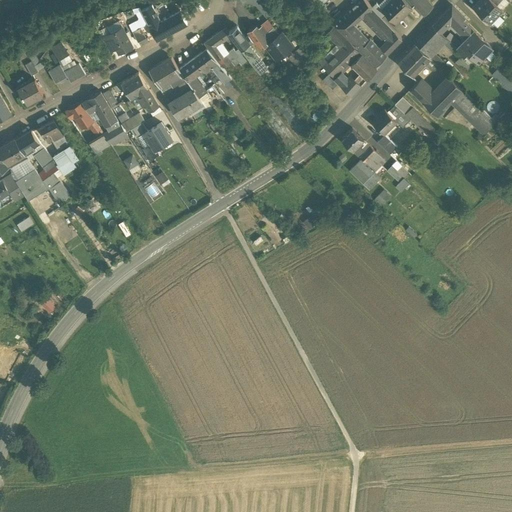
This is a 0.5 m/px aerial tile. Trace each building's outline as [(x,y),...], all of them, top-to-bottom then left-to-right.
[(353,23),(360,17),(361,16),(371,7),(365,0),(358,0),(351,6),(334,22),(344,32),(353,23)] [(391,0),(382,9),(395,23),(412,8),(404,0),(391,0)] [(433,6),(427,0),(412,0),(424,14),(425,15),(433,6)] [(491,0),(481,0),(474,7),(489,22),(501,9),(496,4),(491,0)] [(175,3),(165,4),(172,17),(180,12),(175,3)] [(152,6),(142,11),(151,28),(161,23),(152,6)] [(452,6),(450,8),(438,20),(446,27),(450,22),(456,28),(456,27),(460,31),(467,24),(463,20),(465,19),(452,6)] [(401,38),(371,7),(361,16),(385,41),(390,46),(392,48),(402,39),(401,38)] [(166,20),(172,32),(187,24),(180,12),(172,17),(166,20)] [(157,40),(172,32),(166,20),(161,23),(151,28),(157,40)] [(446,27),(438,20),(433,26),(440,32),(446,27)] [(119,21),(107,27),(111,33),(122,27),(119,21)] [(273,29),(267,22),(262,26),(267,33),(273,29)] [(368,39),(353,23),(344,32),(360,48),(368,39)] [(492,48),(467,24),(460,31),(467,38),(459,45),(457,47),(464,55),(467,52),(478,62),(492,48)] [(262,26),(258,28),(256,26),(248,31),(250,34),(254,40),(261,49),(265,46),(266,45),(266,46),(273,40),(272,40),(279,35),(273,28),(273,29),(267,33),(262,26)] [(425,34),(432,41),(434,38),(440,44),(446,38),(440,32),(433,26),(427,32),(425,34)] [(111,33),(109,34),(116,48),(119,53),(132,46),(122,27),(111,33)] [(250,34),(245,38),(237,27),(229,33),(230,35),(249,60),(256,55),(248,44),(254,40),(250,34)] [(143,28),(134,30),(137,42),(146,39),(143,28)] [(225,28),(205,43),(218,60),(226,55),(228,53),(221,43),(230,35),(229,33),(225,28)] [(282,33),(279,35),(272,40),(273,40),(266,46),(266,45),(265,46),(276,60),(293,47),(282,33)] [(109,34),(102,38),(110,52),(116,48),(109,34)] [(432,41),(425,34),(423,36),(417,42),(429,55),(432,52),(435,49),(430,43),(432,41)] [(380,47),(370,37),(368,39),(360,48),(376,65),(387,54),(386,54),(387,53),(385,51),(384,51),(380,47)] [(459,45),(450,37),(448,39),(457,47),(459,45)] [(361,53),(348,39),(342,45),(356,59),(361,53)] [(385,41),(380,47),(384,51),(385,51),(387,53),(392,48),(390,46),(385,41)] [(416,44),(398,62),(411,75),(423,63),(429,56),(428,56),(416,44)] [(312,56),(303,45),(288,57),(301,72),(307,67),(304,63),(312,56)] [(356,59),(342,45),(323,64),(335,76),(350,62),(352,63),(356,59)] [(207,49),(194,58),(203,69),(205,73),(212,67),(217,73),(223,69),(207,49)] [(241,49),(229,59),(231,62),(237,68),(248,59),(241,49)] [(438,59),(432,52),(429,55),(428,56),(429,56),(435,62),(438,59)] [(478,62),(467,52),(456,63),(466,74),(478,62)] [(376,68),(361,53),(356,59),(352,63),(360,72),(366,78),(376,68)] [(226,55),(218,60),(224,68),(231,62),(229,59),(226,55)] [(266,68),(256,55),(249,60),(260,73),(266,68)] [(435,62),(429,56),(423,63),(431,70),(434,71),(439,66),(437,64),(435,62)] [(182,74),(171,57),(149,71),(162,92),(172,87),(175,86),(172,80),(182,74)] [(205,88),(196,75),(203,69),(194,58),(180,69),(186,79),(187,81),(193,89),(198,97),(207,90),(205,91),(203,89),(205,88)] [(276,60),(269,66),(274,72),(281,66),(276,60)] [(35,67),(32,62),(25,66),(32,77),(39,73),(38,72),(35,67)] [(446,67),(442,62),(440,64),(438,65),(439,66),(443,70),(446,67)] [(41,64),(35,67),(38,72),(44,68),(41,64)] [(79,64),(73,68),(80,79),(86,76),(79,64)] [(60,66),(48,72),(55,85),(67,78),(60,66)] [(73,68),(64,72),(67,78),(71,84),(80,79),(73,68)] [(511,92),(511,80),(498,68),(492,75),(511,93),(511,92)] [(223,69),(217,73),(222,81),(225,84),(232,79),(229,75),(228,75),(223,69)] [(366,78),(360,72),(355,79),(361,84),(366,78)] [(139,73),(131,77),(128,78),(129,79),(121,83),(131,99),(140,94),(149,89),(147,87),(139,73)] [(217,73),(211,79),(216,86),(222,81),(217,73)] [(182,74),(172,80),(175,86),(186,79),(182,74)] [(449,77),(433,94),(419,80),(410,89),(436,116),(450,102),(462,89),(449,77)] [(361,84),(355,79),(345,89),(352,94),(361,84)] [(35,80),(18,90),(23,99),(24,99),(27,104),(43,95),(35,80)] [(212,86),(208,89),(213,96),(214,98),(219,94),(212,86)] [(149,89),(140,94),(146,104),(145,105),(150,112),(159,106),(149,91),(149,89)] [(193,89),(169,104),(178,118),(202,102),(198,97),(193,89)] [(207,90),(198,97),(202,102),(203,104),(213,96),(208,89),(207,90)] [(495,123),(462,89),(450,102),(483,135),(495,123)] [(108,91),(103,94),(109,105),(115,102),(108,91)] [(116,121),(100,93),(93,97),(93,96),(90,97),(90,98),(82,103),(89,114),(96,111),(106,128),(116,121)] [(0,120),(10,115),(0,95),(0,120)] [(403,97),(395,105),(405,115),(413,107),(403,97)] [(81,103),(71,109),(75,116),(83,128),(84,127),(89,125),(93,122),(81,103)] [(405,115),(395,105),(388,112),(397,121),(397,122),(403,128),(410,120),(405,115)] [(71,109),(65,113),(69,119),(75,116),(71,109)] [(385,109),(372,122),(384,135),(397,122),(397,121),(388,112),(385,109)] [(140,114),(122,125),(127,133),(131,131),(142,124),(145,122),(140,114)] [(53,120),(48,123),(47,122),(44,124),(44,125),(39,128),(48,144),(63,136),(63,137),(63,136),(53,120)] [(116,121),(106,128),(109,133),(119,127),(116,121)] [(93,122),(89,125),(91,128),(96,134),(98,133),(101,131),(93,122)] [(142,124),(131,131),(136,139),(144,134),(147,132),(142,124)] [(171,140),(162,124),(147,132),(144,134),(154,151),(171,140)] [(121,126),(106,135),(111,143),(114,146),(128,137),(121,126)] [(353,128),(342,139),(353,150),(364,139),(353,128)] [(20,135),(18,136),(19,139),(16,141),(25,156),(34,150),(34,149),(40,145),(32,131),(22,137),(20,135)] [(100,137),(89,143),(96,154),(110,145),(109,144),(104,136),(103,135),(100,137)] [(392,146),(382,136),(377,141),(387,151),(392,146)] [(364,139),(353,150),(360,157),(371,146),(366,141),(364,139)] [(15,140),(8,144),(7,143),(5,145),(0,147),(0,152),(8,165),(25,156),(16,141),(15,140)] [(394,144),(392,146),(387,151),(391,155),(398,148),(394,144)] [(371,146),(360,157),(361,158),(350,170),(363,183),(369,189),(381,178),(375,171),(382,165),(380,163),(384,159),(371,146)] [(70,147),(53,158),(55,160),(53,161),(57,167),(69,158),(73,164),(78,161),(70,147)] [(53,161),(44,149),(34,156),(45,171),(38,176),(42,182),(43,181),(47,179),(59,170),(57,167),(53,161)] [(8,165),(0,152),(0,174),(10,169),(8,165)] [(125,160),(132,174),(142,169),(135,155),(125,160)] [(383,164),(388,168),(395,160),(390,156),(383,164)] [(397,161),(387,171),(399,183),(397,185),(402,190),(404,187),(409,183),(403,178),(409,173),(397,161)] [(34,170),(21,178),(34,198),(48,190),(42,182),(38,176),(34,170)] [(163,184),(169,180),(165,172),(158,175),(163,184)] [(21,178),(16,182),(28,202),(34,198),(21,178)] [(58,196),(47,179),(43,181),(55,199),(58,196)] [(0,182),(0,198),(9,193),(5,187),(2,182),(0,182)] [(13,182),(5,187),(9,193),(17,189),(13,182)] [(376,198),(382,204),(392,194),(386,188),(376,198)] [(58,196),(55,199),(58,204),(70,196),(66,192),(58,196)] [(97,198),(84,205),(87,210),(100,202),(97,198)] [(19,223),(23,230),(34,224),(31,217),(19,223)] [(125,220),(120,223),(126,236),(132,233),(125,220)] [(48,298),(42,305),(51,312),(56,306),(48,298)]
